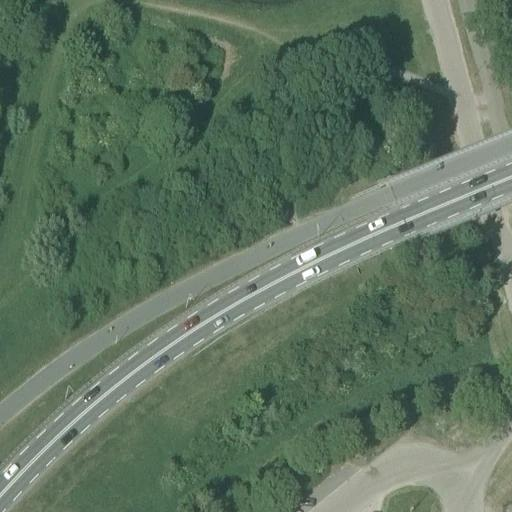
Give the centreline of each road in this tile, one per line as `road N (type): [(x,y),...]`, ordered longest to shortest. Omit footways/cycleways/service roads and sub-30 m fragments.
road 1 (secondary): [(0,502),(45,448),(169,348),(297,272),(511,178)]
road 2 (unclassified): [(0,421),(122,325),(382,193),(511,141)]
road 3 (unclassified): [(511,274),(433,0)]
road 4 (unclassified): [(465,0),(511,165)]
road 5 (unclassified): [(346,511),(384,481),(422,470),(455,483)]
